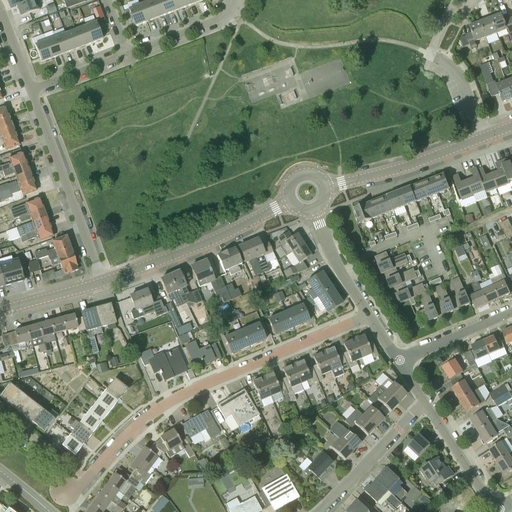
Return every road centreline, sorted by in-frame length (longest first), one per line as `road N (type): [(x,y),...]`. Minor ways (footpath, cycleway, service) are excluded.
road 1 (residential): [(368,315),(168,402),(70,497)]
road 2 (residential): [(103,282),(30,90)]
road 3 (residential): [(103,282),(289,199)]
road 4 (residential): [(482,137),(460,77),(430,54),(445,19),(472,0)]
road 5 (residential): [(323,186),(482,137)]
road 6 (residential): [(320,511),(424,403)]
road 7 (residential): [(498,508),(424,403)]
road 8 (residential): [(126,54),(224,16),(230,0)]
road 9 (residential): [(399,360),(511,312)]
